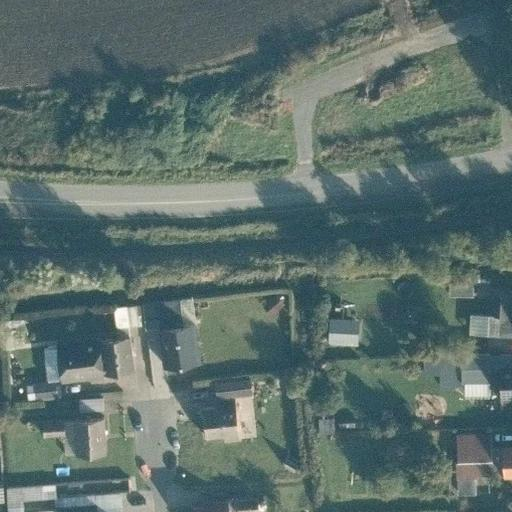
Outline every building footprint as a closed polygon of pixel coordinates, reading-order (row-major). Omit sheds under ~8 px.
[(472,299),(472,278),(449,277),(449,298),(472,299)] [(511,295),(495,294),(494,316),(488,316),(486,335),(511,337),(511,295)] [(283,306),(274,296),(260,309),(270,319),(283,306)] [(360,340),(361,316),(331,315),(330,340),(360,340)] [(0,344),(27,342),(25,316),(0,317),(0,344)] [(165,367),(200,362),(195,326),(160,331),(165,367)] [(130,334),(102,337),(107,372),(135,368),(130,334)] [(102,337),(57,343),(62,378),(107,372),(102,337)] [(488,383),(487,356),(460,356),(461,384),(488,383)] [(511,400),(511,367),(498,368),(499,401),(511,400)] [(249,398),(247,382),(218,385),(220,408),(202,410),(205,440),(240,437),(237,399),(249,398)] [(54,396),(53,384),(33,386),(34,398),(54,396)] [(104,411),(103,397),(79,399),(80,412),(104,411)] [(66,436),(65,420),(43,421),(44,437),(66,436)] [(105,453),(103,420),(76,421),(78,454),(105,453)] [(489,480),(488,433),(457,434),(458,481),(489,480)] [(511,477),(511,448),(502,449),(502,477),(511,477)] [(95,511),(94,493),(53,496),(54,511),(95,511)] [(235,497),(235,511),(260,511),(260,496),(235,497)] [(201,506),(191,507),(190,511),(230,511),(230,500),(201,501),(201,506)]
